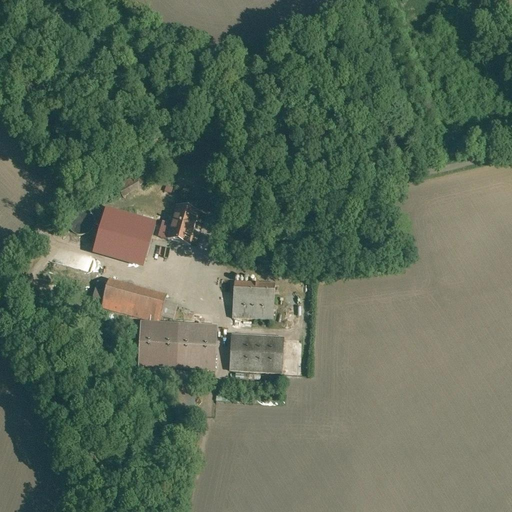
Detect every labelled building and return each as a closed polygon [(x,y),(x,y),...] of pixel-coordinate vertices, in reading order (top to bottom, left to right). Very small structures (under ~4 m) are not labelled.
[(148,171),(136,178),(141,186),(153,179),(148,171)] [(119,192),(136,185),(133,179),(116,186),(119,192)] [(121,198),(140,190),(138,185),(119,193),(121,198)] [(198,215),(178,209),(173,226),(164,224),(160,238),(189,247),(198,215)] [(82,210),(80,211),(78,211),(77,212),(75,213),(73,214),(72,215),(71,217),(70,219),(69,220),(69,221),(69,224),(69,226),(70,227),(70,229),(71,231),(73,233),(74,234),(76,235),(77,236),(78,236),(81,237),(83,237),(85,237),(87,236),(89,235),(91,234),(92,233),(93,232),(94,230),(95,228),(95,226),(96,225),(96,223),(96,222),(95,220),(95,219),(94,218),(93,216),(92,215),(91,214),(90,213),(89,212),(87,211),(84,210),(82,210)] [(156,226),(106,212),(93,258),(143,272),(156,226)] [(275,286),(234,284),(233,298),(274,301),(275,286)] [(165,302),(109,286),(102,308),(158,325),(160,318),(165,302)] [(274,301),(233,298),(232,320),(273,322),(274,301)] [(177,305),(165,302),(160,318),(172,321),(177,305)] [(217,328),(142,324),(139,367),(215,371),(217,328)] [(284,341),(232,338),(230,372),(283,375),(284,341)] [(192,387),(177,387),(176,418),(191,419),(192,387)]
